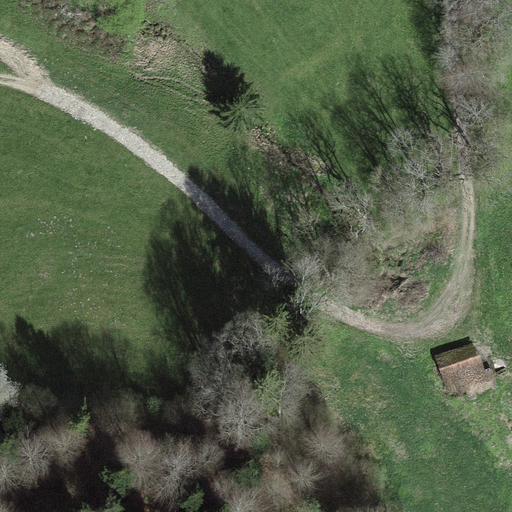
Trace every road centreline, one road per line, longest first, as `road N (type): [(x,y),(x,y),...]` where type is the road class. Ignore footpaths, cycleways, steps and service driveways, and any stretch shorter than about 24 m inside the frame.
road 1 (track): [(0,79),(118,130),(199,192),(263,263),(324,309),(370,324),(409,309),(467,215),(448,0)]
road 2 (track): [(0,437),(88,428),(212,443),(275,481),(307,511)]
